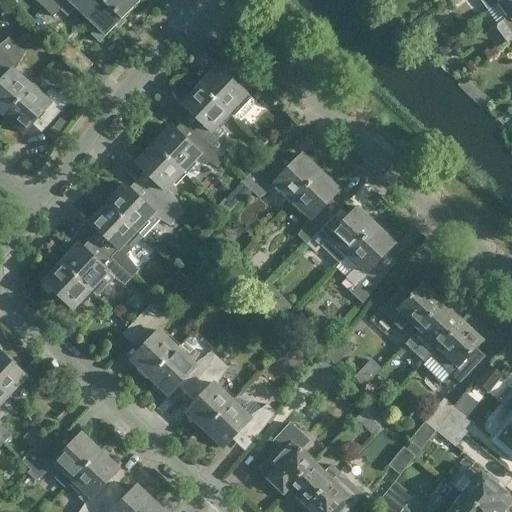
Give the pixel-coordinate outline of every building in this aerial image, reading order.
[(35,0),(45,9),(53,0),(35,0)] [(53,0),(45,9),(53,17),(61,9),(68,17),(76,8),(87,18),(104,0),(53,0)] [(137,0),(104,0),(87,18),(87,19),(81,24),(100,43),(106,37),(139,2),(137,0)] [(508,42),(511,39),(511,0),(504,0),(500,3),(509,16),(498,25),(499,28),(508,42)] [(0,66),(18,47),(9,39),(0,45),(0,66)] [(84,76),(93,66),(66,41),(57,50),(84,76)] [(0,112),(5,117),(32,87),(14,72),(26,54),(18,47),(0,66),(0,112)] [(240,117),(249,107),(251,104),(251,100),(249,97),(217,66),(198,86),(227,114),(228,114),(230,116),(232,118),(236,118),(240,117)] [(223,160),(223,159),(230,152),(218,136),(225,130),(218,124),(227,114),(198,86),(181,105),(189,113),(182,121),(197,136),(223,160)] [(59,95),(50,87),(42,96),(32,87),(5,117),(25,135),(33,126),(42,134),(74,98),(66,90),(59,95)] [(190,144),(174,129),(172,126),(153,146),(182,173),(198,156),(217,166),(223,160),(197,136),(190,144)] [(136,181),(176,219),(183,212),(166,189),(182,173),(153,146),(136,164),(144,172),(136,181)] [(250,190),(284,154),(277,147),(242,183),(250,190)] [(293,201),(321,172),(302,155),(294,164),(284,154),(250,190),(258,197),(276,186),(293,201)] [(321,172),(293,201),(309,216),(298,235),(307,243),(340,208),(331,200),(340,190),(321,172)] [(106,205),(136,232),(142,238),(159,220),(170,226),(176,219),(136,181),(129,189),(125,185),(106,205)] [(90,240),(131,279),(138,272),(125,255),(142,238),(136,232),(106,205),(88,223),(97,232),(90,240)] [(349,254),(377,226),(357,207),(348,217),(340,208),(307,243),(316,253),(322,247),(340,264),(349,254)] [(377,226),(349,254),(359,264),(351,273),(347,277),(356,285),(351,290),(364,303),(397,262),(387,253),(396,243),(377,226)] [(125,285),(131,279),(90,240),(83,247),(79,244),(61,263),(90,290),(91,290),(97,296),(114,278),(125,285)] [(72,309),(90,290),(61,263),(43,282),(72,309)] [(442,305),(445,302),(428,285),(427,287),(423,284),(412,296),(402,287),(381,310),(402,329),(408,323),(417,331),(418,329),(442,305)] [(131,343),(164,308),(156,300),(122,335),(131,343)] [(442,305),(418,329),(429,340),(428,341),(436,349),(460,324),(463,321),(445,302),(442,305)] [(164,308),(131,343),(139,351),(130,360),(149,378),(177,349),(161,334),(173,316),(164,308)] [(460,324),(436,349),(437,350),(433,354),(453,373),(484,341),(463,321),(460,324)] [(325,356),(335,366),(353,344),(343,335),(325,356)] [(185,395),(219,360),(212,353),(194,365),(177,349),(149,378),(168,396),(177,387),(185,395)] [(0,350),(0,387),(8,395),(27,376),(0,350)] [(314,386),(330,366),(320,357),(303,377),(314,386)] [(205,431),(233,402),(216,386),(228,368),(219,360),(185,395),(194,403),(185,413),(205,431)] [(330,366),(314,386),(324,393),(339,374),(330,366)] [(489,392),(503,375),(492,366),(478,383),(489,392)] [(0,439),(4,443),(12,434),(0,420),(0,404),(8,395),(0,387),(0,439)] [(409,440),(419,450),(436,430),(437,430),(446,420),(457,406),(446,396),(425,422),(409,440)] [(233,402),(205,431),(224,449),(232,440),(245,452),(276,413),(267,405),(249,417),(233,402)] [(446,420),(466,436),(477,422),(457,406),(446,420)] [(457,446),(466,436),(446,420),(437,430),(457,446)] [(283,493),(284,491),(313,463),(301,452),(310,443),(290,424),(274,441),(281,447),(270,459),(278,466),(267,478),(283,493)] [(511,431),(505,425),(497,435),(511,447),(511,431)] [(20,462),(30,471),(64,434),(55,426),(20,462)] [(100,452),(81,433),(72,442),(64,434),(30,471),(27,473),(35,481),(48,471),(65,487),(72,481),(100,452)] [(398,476),(419,450),(409,440),(387,466),(398,476)] [(95,511),(119,487),(110,479),(119,470),(100,452),(72,481),(88,497),(79,511),(95,511)] [(323,473),(313,463),(284,491),(297,503),(300,500),(306,506),(338,473),(331,465),(323,473)] [(484,477),(478,471),(472,466),(453,487),(464,496),(483,511),(505,511),(507,509),(505,507),(511,499),(496,487),(501,482),(488,472),(484,477)] [(338,473),(306,506),(312,511),(353,511),(361,505),(361,504),(365,500),(346,482),(347,481),(338,473)] [(385,493),(404,509),(413,498),(394,482),(385,493)] [(119,487),(95,511),(147,511),(154,505),(136,487),(127,495),(119,487)] [(483,511),(464,496),(453,488),(433,511),(483,511)] [(401,511),(404,509),(387,495),(378,506),(386,511),(401,511)]
